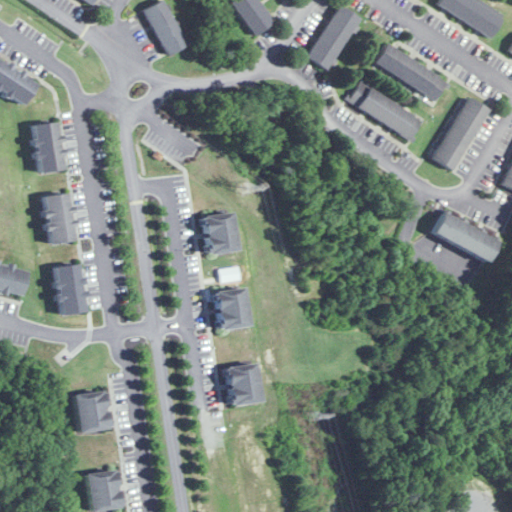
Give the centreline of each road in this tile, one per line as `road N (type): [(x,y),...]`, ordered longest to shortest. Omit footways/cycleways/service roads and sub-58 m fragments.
road 1 (residential): [(182,511),(118,60)]
road 2 (residential): [(276,55),(339,125),(444,195),(467,190),(511,111)]
road 3 (residential): [(118,60),(191,83),(259,69),(309,0)]
